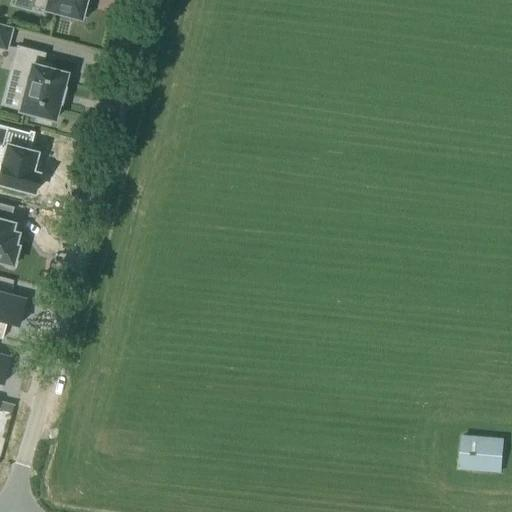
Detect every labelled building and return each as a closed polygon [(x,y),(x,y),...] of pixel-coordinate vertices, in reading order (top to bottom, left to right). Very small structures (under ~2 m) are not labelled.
[(33,0),(32,8),(43,11),(80,21),(81,17),(87,18),(90,6),(84,5),(85,0),(33,0)] [(0,48),(6,50),(11,29),(0,26),(0,48)] [(59,104),(63,90),(62,89),(65,75),(48,70),(50,65),(41,63),(43,55),(17,48),(12,65),(24,68),(20,85),(25,86),(18,112),(36,117),(35,122),(49,125),(50,121),(53,121),(58,104),(59,104)] [(0,126),(0,146),(1,146),(0,150),(0,187),(35,196),(38,186),(41,174),(36,172),(40,157),(32,154),(36,137),(0,126)] [(19,251),(19,249),(16,248),(19,236),(13,234),(15,226),(11,225),(15,209),(0,204),(0,263),(14,267),(15,265),(19,266),(23,252),(19,251)] [(0,295),(0,330),(1,325),(13,328),(20,301),(0,295)] [(1,402),(0,407),(0,410),(11,413),(13,405),(1,402)] [(462,442),(462,449),(460,469),(500,473),(502,446),(462,442)]
